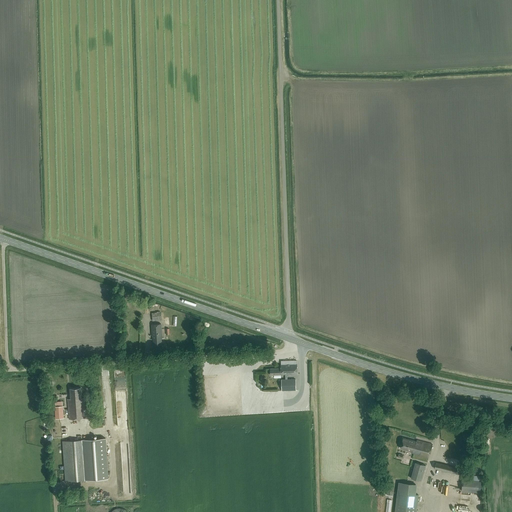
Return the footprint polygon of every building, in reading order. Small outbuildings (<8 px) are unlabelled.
[(160,320),(160,312),(152,313),(152,321),(160,320)] [(162,338),(161,324),(152,325),(152,336),(153,336),(154,345),(162,344),(161,338),(162,338)] [(297,375),(297,364),(296,364),(285,365),(281,365),(281,368),(270,369),(270,375),(281,375),(281,374),(285,374),(287,374),(291,374),(291,375),(297,375)] [(282,380),(281,380),(282,391),(296,390),(296,383),(296,379),(287,379),(287,374),(285,374),(285,379),(282,380)] [(81,398),(81,388),(70,389),(71,399),(68,399),(69,419),(85,418),(84,398),(81,398)] [(105,438),(86,440),(62,442),(66,482),(90,480),(109,478),(105,438)] [(416,442),(403,438),(400,448),(412,451),(411,453),(429,458),(432,444),(417,440),(416,442)] [(480,467),(460,462),(459,468),(438,463),(436,469),(455,474),(456,471),(458,471),(457,474),(477,479),(480,467)] [(425,466),(415,463),(411,478),(421,481),(425,466)] [(479,480),(462,479),(461,491),(478,492),(479,480)] [(415,485),(399,483),(394,511),(416,511),(418,495),(414,494),(415,485)]
